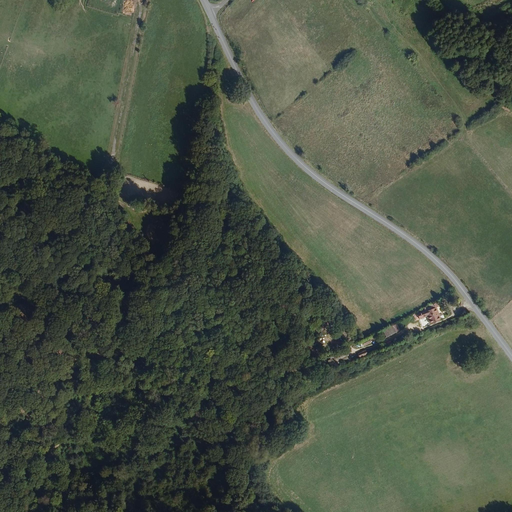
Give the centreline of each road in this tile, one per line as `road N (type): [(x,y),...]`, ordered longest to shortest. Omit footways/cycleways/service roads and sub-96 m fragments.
road 1 (secondary): [(511,355),(418,243),(286,149),(254,104),(203,0)]
road 2 (track): [(123,297),(124,330),(65,434),(0,488)]
